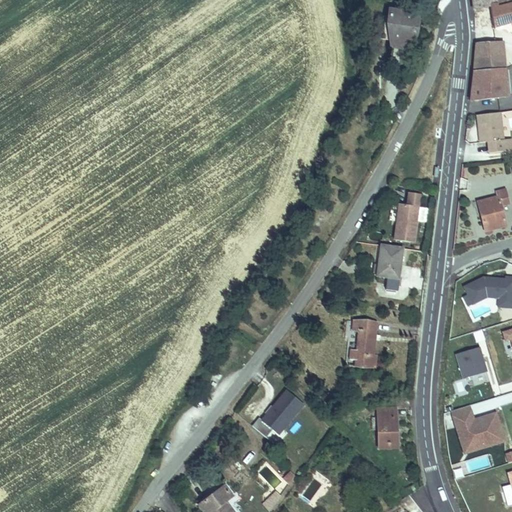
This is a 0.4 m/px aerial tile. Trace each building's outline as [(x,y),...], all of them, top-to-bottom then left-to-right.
[(511,0),(466,0),(469,16),(486,13),(511,7),(511,0)] [(511,7),(486,13),(490,33),(511,27),(511,7)] [(417,26),(387,26),(387,37),(394,37),(394,62),(415,63),(415,38),(418,38),(417,26)] [(471,52),(466,107),(506,103),(497,48),(492,49),(471,52)] [(511,139),(504,141),(500,112),(477,116),(481,144),(489,143),(491,154),(511,151),(511,139)] [(499,198),(480,202),(486,230),(506,226),(502,205),(510,204),(506,190),(497,191),(499,198)] [(415,243),(420,198),(409,197),(407,209),(399,208),(396,241),(415,243)] [(399,281),(402,250),(381,248),(378,278),(399,281)] [(416,254),(414,266),(425,267),(426,255),(416,254)] [(509,308),(510,286),(499,285),(499,287),(485,287),(485,289),(480,289),(479,286),(477,286),(458,296),(467,314),(482,306),(493,307),(509,308)] [(508,317),(509,308),(493,307),(492,316),(508,317)] [(367,323),(356,322),(355,331),(361,331),(360,350),(353,350),(353,359),(359,360),(358,370),(379,371),(380,361),(377,361),(379,326),(367,323)] [(473,333),(477,344),(486,342),(482,331),(473,333)] [(511,334),(497,340),(501,349),(506,347),(511,365),(511,334)] [(483,380),(475,355),(450,363),(458,388),(483,380)] [(506,395),(485,401),(485,403),(481,404),(483,411),(511,402),(511,382),(503,385),(506,395)] [(276,428),(302,399),(286,384),(260,413),(257,411),(250,419),(264,431),(271,424),(276,428)] [(397,414),(379,414),(380,453),(398,452),(397,414)] [(500,450),(491,422),(469,429),(465,415),(447,420),(458,455),(478,449),(480,456),(500,450)] [(480,456),(478,449),(458,455),(460,463),(480,456)] [(219,475),(196,493),(209,511),(236,511),(222,491),(228,486),(219,475)] [(510,484),(497,487),(504,511),(509,511),(510,511),(510,509),(511,508),(511,475),(508,477),(510,484)] [(313,478),(302,499),(317,507),(328,485),(313,478)] [(274,490),(262,507),(269,511),(271,511),(282,496),(274,490)]
